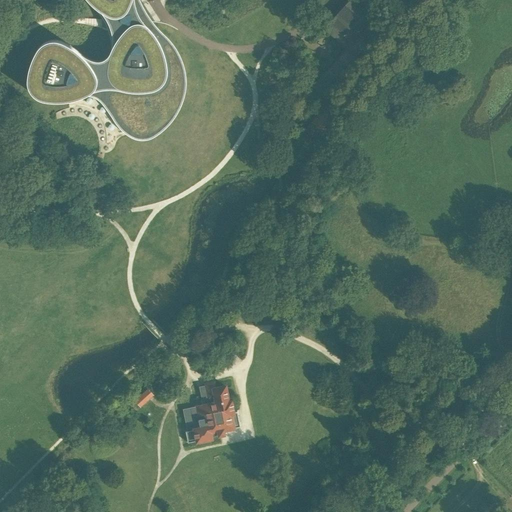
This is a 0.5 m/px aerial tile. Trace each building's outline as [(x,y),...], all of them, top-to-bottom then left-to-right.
[(179,53),(176,48),(172,42),(168,39),(165,34),(158,28),(154,23),(150,18),(146,12),(143,6),(140,0),(87,0),(88,1),(97,8),(101,12),(104,15),(106,18),(108,24),(110,29),(113,36),(113,40),(113,43),(112,46),(111,50),(110,54),(108,56),(106,58),(104,60),(102,60),(100,61),(98,61),(95,60),(90,59),(85,56),(81,53),(78,50),(73,46),(67,43),(62,41),(59,40),(58,40),(55,39),(53,39),(50,40),(46,41),(43,43),(41,44),(40,46),(37,49),(35,53),(33,58),(31,63),(30,67),(29,72),(28,77),(28,82),(29,85),(30,89),(32,92),(35,95),(38,97),(42,99),(47,100),(53,101),(60,101),(67,100),(72,99),(76,98),(80,97),(88,96),(93,97),(96,98),(99,100),(101,103),(106,108),(110,114),(113,119),(118,125),(122,129),(126,134),(129,135),(132,137),(135,139),(139,140),(142,140),(146,139),(152,138),(156,136),(161,133),(165,130),(167,127),(170,124),(172,121),(175,117),(178,113),(180,108),(183,102),(184,98),(185,92),(186,85),(186,78),(185,71),(184,65),(182,60),(179,53)] [(371,16),(353,0),(350,0),(336,16),(331,22),(330,21),(324,28),(326,29),(347,49),(347,50),(328,70),(313,87),(327,100),(362,63),(350,53),(351,52),(348,49),(359,37),(356,34),(372,17),(371,16)] [(305,106),(317,93),(292,71),(280,84),(305,106)] [(317,139),(325,134),(324,131),(326,130),(331,124),(335,119),(323,109),(306,129),(317,139)] [(216,388),(214,383),(207,384),(207,386),(201,388),(204,399),(210,398),(212,403),(184,409),(187,425),(185,426),(186,432),(195,430),(198,441),(201,441),(201,443),(210,441),(209,439),(212,438),(212,437),(225,434),(224,430),(241,427),(238,412),(234,412),(232,399),(229,400),(226,386),(216,388)] [(141,407),(154,396),(148,389),(135,400),(141,407)]
